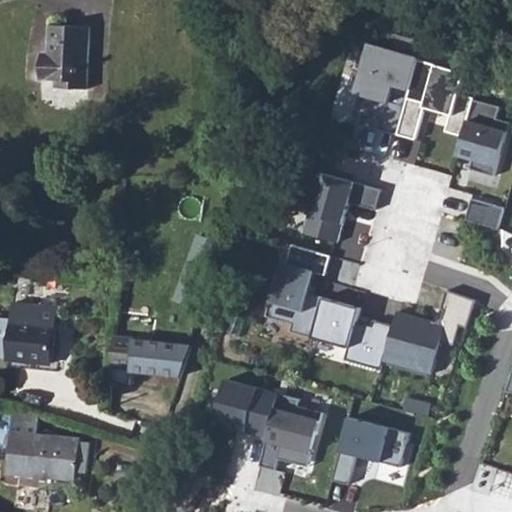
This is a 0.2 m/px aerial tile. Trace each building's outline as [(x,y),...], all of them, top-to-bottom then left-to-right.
[(55,88),(88,89),(91,26),(49,25),(48,52),(43,51),(42,81),(55,81),(55,88)] [(377,129),(396,134),(422,42),(394,33),(389,49),(365,43),(358,68),(365,70),(358,94),(373,98),(368,116),(380,119),(377,129)] [(417,60),(396,134),(414,140),(422,111),(413,108),(415,101),(450,111),(444,131),(462,136),(473,100),(473,98),(458,94),(464,73),(417,60)] [(499,107),(473,100),(462,136),(458,151),(473,156),(472,159),(469,169),(493,176),(508,123),(496,119),(499,107)] [(380,119),(368,116),(365,126),(377,129),(380,119)] [(303,232),(337,241),(348,202),(375,209),(380,189),(320,172),(303,232)] [(504,207),(471,198),(465,220),(498,229),(504,207)] [(178,286),(201,288),(216,244),(196,236),(178,286)] [(282,262),(278,269),(264,317),(291,324),(288,332),(311,338),(322,298),(308,293),(314,273),(324,276),(329,256),(291,245),(286,263),(282,262)] [(174,300),(194,308),(201,288),(178,286),(174,300)] [(434,322),(397,312),(393,326),(383,361),(431,374),(440,342),(453,345),(459,326),(466,328),(475,300),(445,290),(440,309),(444,310),(441,319),(434,322)] [(8,360),(50,365),(55,326),(48,325),(51,302),(15,298),(8,360)] [(359,308),(322,298),(311,338),(347,348),(344,360),(380,370),(383,361),(393,326),(371,320),(370,326),(355,322),(359,308)] [(128,368),(180,374),(189,345),(113,336),(110,366),(128,368)] [(109,383),(126,385),(128,368),(110,366),(109,383)] [(310,455),(319,414),(281,406),(283,393),(228,381),(217,425),(265,436),(264,444),(310,455)] [(409,432),(349,416),(332,479),(352,484),(360,453),(400,464),(409,432)] [(9,469),(75,477),(76,469),(86,470),(89,440),(80,440),(80,439),(12,432),(9,469)]
